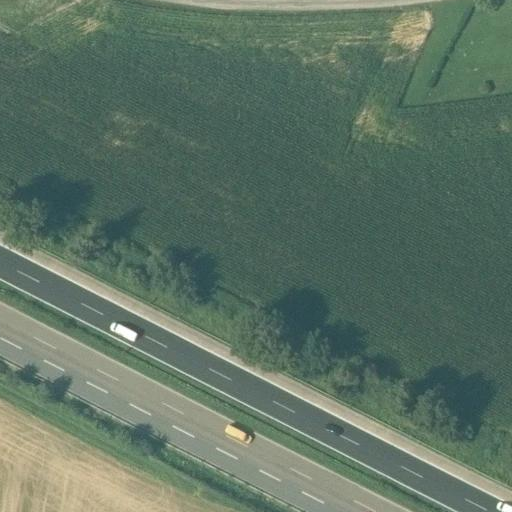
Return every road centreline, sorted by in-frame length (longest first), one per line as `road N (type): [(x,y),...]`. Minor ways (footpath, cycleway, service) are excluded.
road 1 (motorway): [(503,511),(0,250)]
road 2 (motorway): [(0,316),(380,511)]
